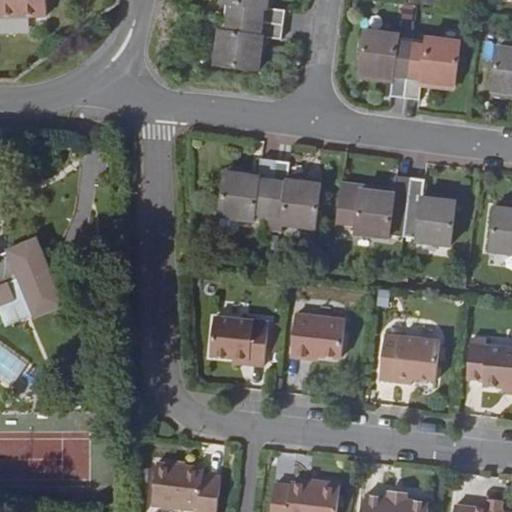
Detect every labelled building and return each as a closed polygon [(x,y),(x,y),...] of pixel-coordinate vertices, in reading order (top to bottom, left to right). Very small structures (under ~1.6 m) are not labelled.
[(0,0),(0,19),(53,18),(53,0),(0,0)] [(228,19),(284,26),(287,11),(267,9),(268,0),(225,0),(225,4),(229,4),(228,19)] [(282,40),(284,26),(228,19),(226,32),(221,32),(218,65),(262,70),(265,39),(282,40)] [(389,97),(403,99),(411,41),(399,40),(399,34),(366,30),(361,74),(391,78),(390,84),(389,97)] [(411,41),(403,99),(418,100),(420,88),(421,82),(453,85),(459,43),(428,39),(427,43),(411,41)] [(511,49),(498,48),(492,92),(511,94),(511,49)] [(359,81),(390,84),(391,78),(361,74),(359,81)] [(421,82),(420,88),(453,92),(453,85),(421,82)] [(511,94),(492,92),(491,98),(511,101),(511,94)] [(276,161),(261,159),(259,177),(225,172),(218,217),(220,217),(240,220),(254,222),(255,214),(269,216),(276,161)] [(290,163),(276,161),(269,216),(282,217),(281,226),(300,228),(316,229),(322,185),(288,181),(288,176),(290,163)] [(259,172),(226,168),(225,172),(259,177),(259,172)] [(322,180),(288,176),(288,181),(322,185),(322,180)] [(404,238),(410,178),(396,176),(394,189),(394,194),(361,190),(359,198),(340,195),(336,227),(356,229),(355,235),(390,239),(390,236),(404,238)] [(425,180),(410,178),(404,238),(417,239),(416,243),(451,247),(457,202),(422,198),(423,193),(425,180)] [(361,185),(341,183),(340,195),(359,198),(361,190),(394,194),(394,189),(361,185)] [(457,197),(423,193),(422,198),(457,202),(457,197)] [(511,209),(495,207),(490,252),(511,255),(511,209)] [(240,220),(220,217),(219,229),(225,235),(233,235),(239,232),(240,220)] [(316,229),(300,228),(299,242),(314,244),(316,229)] [(0,304),(15,299),(9,284),(21,279),(36,316),(63,305),(37,240),(0,254),(0,304)] [(467,321),(477,322),(479,303),(469,301),(467,321)] [(342,359),(346,321),(296,316),(291,357),(308,359),(309,355),(319,356),(342,359)] [(270,323),(216,317),(212,355),(234,357),(250,359),(249,364),(265,366),(270,323)] [(441,342),(385,335),(380,380),(395,382),(396,377),(412,378),(437,381),(441,342)] [(511,347),(487,345),(487,341),(472,340),(467,380),(482,381),(482,386),(504,389),(511,389),(511,347)] [(204,469),(157,463),(152,506),(198,511),(217,511),(221,478),(204,476),(204,469)] [(291,487),(275,486),(271,511),(337,511),(340,485),(321,483),(321,488),(292,484),(291,487)] [(408,493),(388,491),(388,498),(407,500),(408,493)] [(388,498),(366,496),(363,511),(428,511),(429,503),(407,500),(388,498)]
